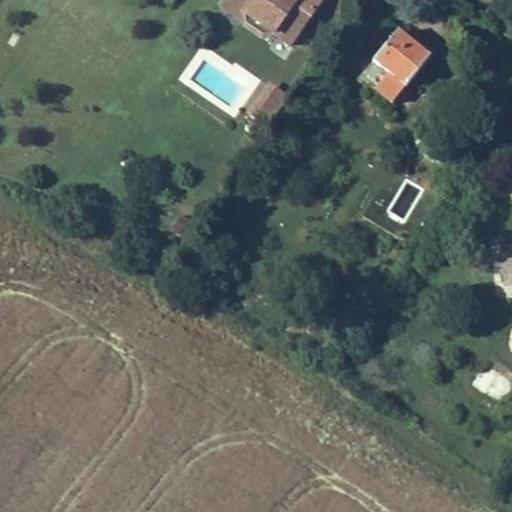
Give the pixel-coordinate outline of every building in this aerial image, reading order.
[(242,7),(232,0),(219,0),(244,18),(242,7)] [(271,28),(288,40),(317,0),(232,0),(242,7),(244,18),(260,29),(271,28)] [(431,52),(398,28),(363,76),(396,100),(431,52)] [(267,83),(248,117),(269,129),(289,95),(267,83)] [(482,365),(474,389),(500,398),(508,374),(482,365)]
